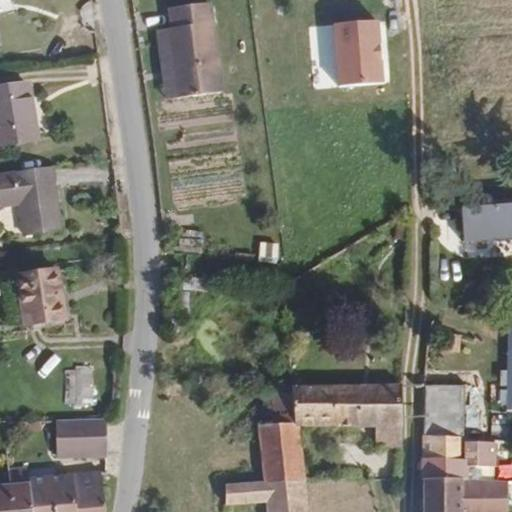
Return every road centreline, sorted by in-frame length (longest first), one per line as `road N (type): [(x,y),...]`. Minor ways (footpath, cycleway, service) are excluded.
road 1 (residential): [(124,511),(137,465),(153,280),(113,0)]
road 2 (track): [(407,0),(418,131),(410,511)]
